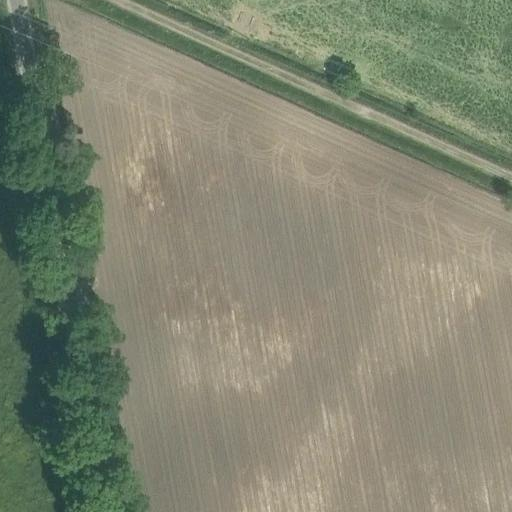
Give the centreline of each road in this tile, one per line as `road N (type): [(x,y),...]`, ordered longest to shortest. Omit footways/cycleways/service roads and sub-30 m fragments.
road 1 (unclassified): [(108,511),(15,0)]
road 2 (track): [(511,176),(113,0)]
